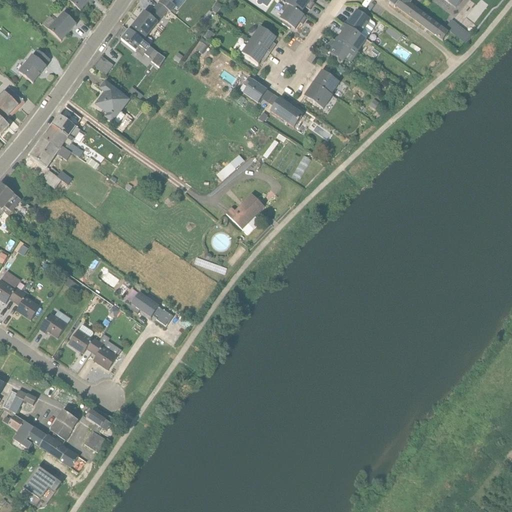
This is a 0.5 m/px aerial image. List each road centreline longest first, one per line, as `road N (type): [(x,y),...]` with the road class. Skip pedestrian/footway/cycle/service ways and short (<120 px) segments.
road 1 (tertiary): [(126,0),(0,169)]
road 2 (residential): [(0,334),(88,394),(108,399)]
